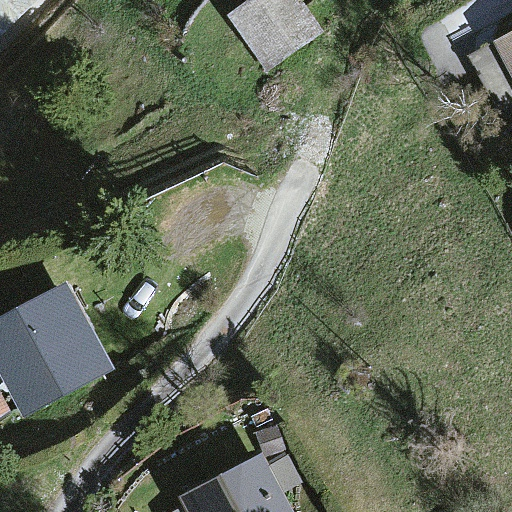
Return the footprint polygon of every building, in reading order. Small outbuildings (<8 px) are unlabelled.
[(0,0),(0,19),(19,0),(0,0)] [(282,0),(265,0),(221,29),(250,73),(306,36),(282,0)] [(511,54),(475,77),(511,138),(511,54)] [(64,294),(0,330),(0,395),(23,435),(115,382),(64,294)] [(293,511),(264,459),(181,506),(184,511),(293,511)]
